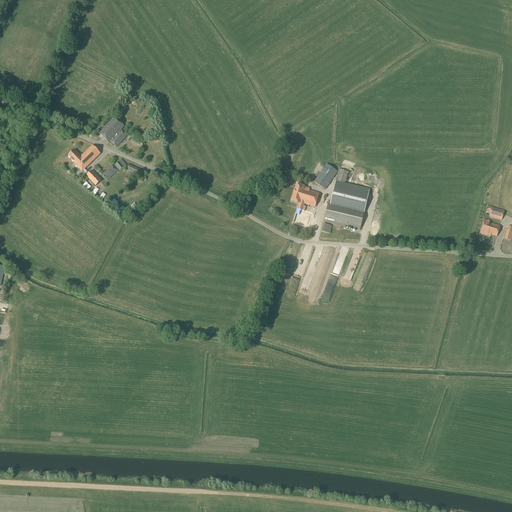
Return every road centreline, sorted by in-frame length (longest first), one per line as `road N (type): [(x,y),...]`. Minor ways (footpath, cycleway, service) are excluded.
road 1 (unclassified): [(0,100),(289,238),(511,257)]
road 2 (track): [(511,498),(296,463),(0,447)]
road 3 (unknown): [(188,490),(0,481)]
